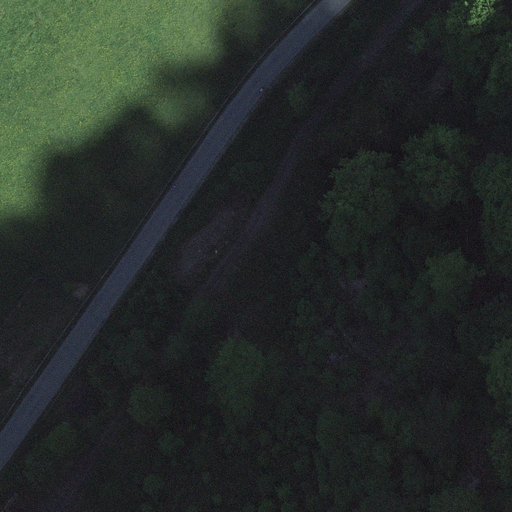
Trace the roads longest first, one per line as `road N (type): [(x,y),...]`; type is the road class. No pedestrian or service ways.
road 1 (track): [(49,511),(128,424),(221,254),(414,0)]
road 2 (tertiary): [(0,454),(264,71),(337,0)]
